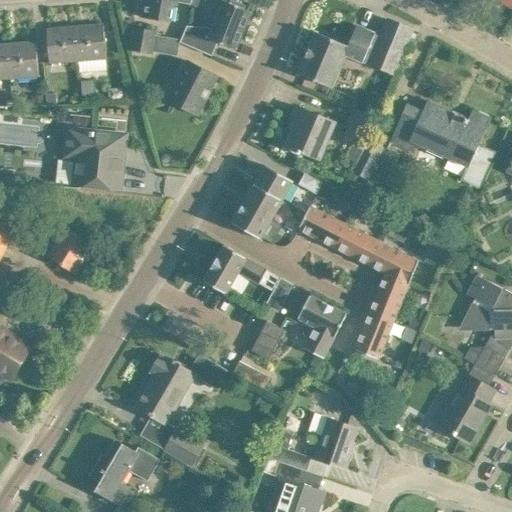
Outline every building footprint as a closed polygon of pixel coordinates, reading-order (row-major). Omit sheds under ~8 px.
[(149,0),(150,1),(145,0),(144,0),(141,18),(169,23),(173,5),(177,6),(177,2),(190,5),(191,0),(149,0)] [(187,26),(180,42),(212,56),(217,42),(236,50),(251,12),(244,9),(245,6),(231,0),(230,3),(223,1),(212,29),(187,26)] [(511,0),(497,0),(511,8),(511,7),(511,0)] [(298,74),(316,82),(331,88),(345,55),(394,76),(413,30),(387,19),(380,36),(356,26),(348,46),(316,32),(298,74)] [(103,25),(75,27),(78,61),(106,59),(103,25)] [(47,29),(48,49),(49,63),(78,61),(75,27),(47,29)] [(129,50),(153,55),(157,32),(132,28),(129,50)] [(36,42),(8,44),(10,78),(39,76),(36,42)] [(0,45),(0,79),(10,78),(8,44),(0,45)] [(188,61),(185,66),(168,100),(198,115),(218,76),(188,61)] [(92,81),(81,82),(82,95),(93,94),(92,81)] [(55,93),(45,94),(46,105),(47,107),(56,106),(55,93)] [(45,94),(36,95),(37,106),(46,105),(45,94)] [(479,144),(490,119),(472,110),(468,120),(427,101),(422,112),(406,105),(394,134),(467,166),(461,179),(479,188),(495,152),(479,144)] [(369,140),(378,119),(355,110),(354,109),(346,128),(297,106),(291,119),(296,121),(286,145),(298,150),(297,153),(300,154),(301,151),(319,159),(330,135),(352,144),(364,150),(369,140)] [(84,153),(82,166),(80,186),(120,190),(122,169),(116,168),(120,134),(68,129),(66,151),(84,153)] [(383,148),(369,140),(364,150),(356,166),(353,172),(368,179),(383,148)] [(265,165),(254,184),(283,200),(293,181),(265,165)] [(305,173),(299,184),(316,194),(322,183),(305,173)] [(333,189),(322,183),(316,194),(327,200),(333,189)] [(254,184),(244,203),(272,219),(283,200),(254,184)] [(244,203),(232,223),(261,239),(262,237),(272,219),(244,203)] [(0,256),(23,219),(0,206),(0,256)] [(310,206),(298,229),(335,248),(346,225),(310,206)] [(391,231),(401,236),(405,229),(395,223),(391,231)] [(346,225),(335,248),(370,266),(382,243),(346,225)] [(48,256),(58,263),(75,273),(93,244),(66,227),(48,256)] [(382,243),(370,266),(385,273),(409,285),(418,261),(382,243)] [(224,245),(204,281),(226,294),(239,272),(259,284),(268,270),(224,245)] [(385,274),(370,312),(394,322),(409,285),(385,274)] [(492,338),(476,366),(494,376),(511,345),(511,293),(510,292),(477,275),(468,294),(475,299),(472,303),(463,319),(471,331),(489,331),(489,330),(494,330),(494,338),(492,338)] [(265,305),(267,307),(278,312),(293,285),(280,277),(265,305)] [(310,295),(298,318),(315,327),(304,348),(324,358),(330,347),(347,314),(310,295)] [(0,372),(11,379),(30,347),(0,328),(0,317),(5,309),(7,310),(7,309),(0,307),(0,372)] [(370,312),(354,350),(379,359),(394,322),(370,312)] [(413,319),(409,327),(417,331),(421,323),(413,319)] [(267,321),(252,350),(269,359),(284,330),(267,321)] [(401,340),(412,344),(417,331),(406,327),(401,340)] [(425,357),(430,346),(421,342),(416,354),(425,357)] [(166,424),(195,374),(175,363),(176,361),(173,360),(173,361),(161,355),(151,372),(155,374),(136,407),(166,424)] [(239,361),(233,373),(258,386),(264,374),(240,361),(239,361)] [(439,425),(443,428),(469,443),(482,420),(478,418),(494,390),(468,375),(449,408),(439,425)] [(351,453),(349,453),(357,428),(315,413),(309,431),(323,435),(315,459),(346,469),(351,453)] [(275,445),(270,458),(306,471),(311,457),(287,449),(293,433),(280,428),(275,445)] [(165,450),(192,466),(204,445),(177,429),(165,450)] [(147,482),(160,459),(138,447),(135,452),(116,440),(107,456),(103,454),(91,476),(100,482),(95,490),(119,504),(130,487),(122,482),(129,471),(147,482)] [(281,478),(271,507),(277,509),(276,511),(317,511),(324,492),(298,483),(302,470),(278,461),(274,476),(281,478)]
